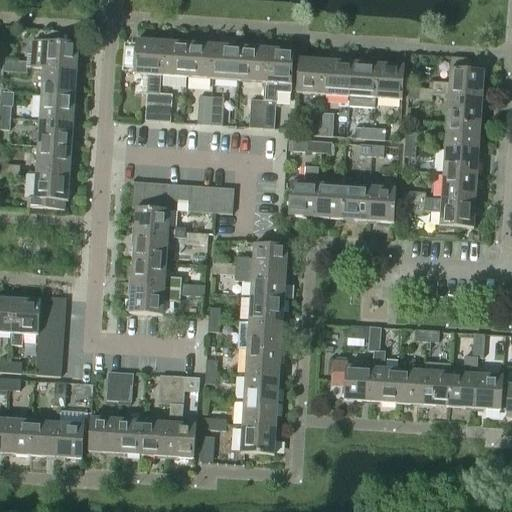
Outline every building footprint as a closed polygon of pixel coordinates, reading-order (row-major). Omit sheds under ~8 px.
[(27,70),(43,71),(77,72),(79,46),(77,46),(78,35),(60,34),(59,45),(33,43),(32,57),(27,56),(27,64),(15,63),(14,74),(26,75),(27,70)] [(145,123),(157,124),(159,96),(161,78),(163,44),(136,42),(134,76),(148,77),(145,123)] [(189,45),(163,44),(161,78),(187,80),(189,45)] [(215,47),(189,45),(187,80),(213,81),(215,47)] [(241,49),(215,47),(213,81),(239,83),(241,49)] [(267,50),(241,49),(239,83),(264,84),(267,50)] [(294,52),(267,50),(264,84),(263,103),(261,131),(274,132),(276,94),(291,95),(291,86),(294,52)] [(297,95),(323,97),(326,63),(299,61),(297,95)] [(14,74),(15,63),(3,62),(3,73),(14,74)] [(323,97),(349,98),(352,64),(326,63),(323,97)] [(352,64),(349,98),(349,108),(375,110),(375,100),(378,66),(352,64)] [(404,68),(378,66),(375,100),(402,102),(404,68)] [(43,71),(41,97),(75,99),(77,72),(43,71)] [(448,98),(483,100),(484,73),(450,71),(449,85),(432,84),(432,91),(421,90),(420,101),(432,102),(433,97),(448,98)] [(408,101),(420,101),(421,90),(409,90),(408,101)] [(159,96),(157,124),(170,125),(172,97),(159,96)] [(41,97),(39,122),(73,125),(75,99),(41,97)] [(448,98),(447,123),(481,126),(483,100),(448,98)] [(197,127),(209,127),(211,99),(199,99),(197,127)] [(211,99),(209,127),(222,128),(224,100),(211,99)] [(249,130),(261,131),(263,103),(251,102),(249,130)] [(0,108),(0,111),(0,119),(10,121),(11,109),(0,108)] [(10,121),(0,119),(0,131),(10,132),(10,121)] [(39,122),(37,148),(72,151),(73,125),(39,122)] [(447,123),(445,149),(479,152),(481,126),(447,123)] [(309,137),(321,138),(321,127),(309,126),(309,137)] [(321,127),(321,138),(332,139),(333,128),(321,127)] [(353,140),(372,142),(373,131),(354,129),(353,140)] [(373,131),(372,142),(384,142),(385,131),(373,131)] [(406,135),(405,147),(416,148),(417,136),(406,135)] [(287,153),(319,155),(320,144),(288,142),(287,153)] [(320,144),(319,155),(331,156),(332,145),(320,144)] [(359,158),(371,159),(372,148),(360,147),(359,158)] [(416,148),(405,147),(404,159),(415,159),(416,148)] [(37,148),(36,174),(70,177),(72,151),(37,148)] [(372,148),(371,159),(383,159),(384,148),(372,148)] [(445,149),(443,175),(477,178),(479,152),(445,149)] [(0,177),(7,178),(8,167),(0,166),(0,177)] [(8,167),(7,178),(19,179),(20,168),(8,167)] [(288,218),(315,220),(317,186),(318,170),(305,170),(304,185),(291,184),(288,218)] [(70,177),(36,174),(34,200),(28,199),(27,210),(64,212),(65,203),(68,203),(70,177)] [(443,175),(441,201),(476,204),(477,178),(443,175)] [(132,210),(136,210),(143,210),(145,185),(134,185),(133,191),(132,210)] [(156,186),(145,185),(143,210),(154,211),(156,186)] [(167,187),(156,186),(154,211),(166,212),(167,187)] [(315,220),(341,221),(343,187),(317,186),(315,220)] [(178,187),(167,187),(166,212),(170,212),(177,213),(178,187)] [(190,188),(178,187),(177,213),(188,213),(190,188)] [(341,221),(367,223),(369,189),(343,187),(341,221)] [(201,189),(190,188),(188,213),(199,214),(201,189)] [(212,190),(201,189),(199,214),(210,215),(212,190)] [(369,189),(367,223),(394,225),(396,191),(369,189)] [(223,190),(212,190),(210,215),(216,215),(221,216),(223,190)] [(234,191),(223,190),(221,216),(232,216),(234,191)] [(401,204),(413,205),(414,194),(402,193),(401,204)] [(476,204),(441,201),(425,200),(426,195),(414,194),(413,205),(425,206),(424,213),(441,214),(440,228),(474,230),(476,204)] [(135,227),(134,237),(168,239),(184,240),(184,246),(196,246),(196,235),(185,235),(185,231),(169,229),(170,212),(166,212),(154,211),(143,210),(136,210),(135,227)] [(196,235),(196,246),(208,247),(208,236),(196,235)] [(134,243),(132,263),(166,265),(168,239),(134,237),(134,243)] [(235,277),(235,272),(252,273),(287,276),(289,249),(254,246),(253,261),(236,260),(236,266),(224,265),(223,276),(235,277)] [(203,257),(191,257),(191,264),(203,265),(203,257)] [(131,282),(130,289),(165,291),(181,292),(181,286),(181,280),(165,279),(166,265),(132,263),(131,282)] [(211,276),(223,276),(224,265),(212,265),(211,276)] [(251,285),(250,299),(285,301),(287,276),(252,273),(235,272),(235,277),(235,284),(251,285)] [(165,291),(130,289),(130,294),(128,315),(163,318),(164,303),(180,304),(180,297),(192,298),(193,287),(181,286),(181,292),(165,291)] [(205,288),(193,287),(192,298),(204,299),(205,288)] [(41,299),(40,303),(40,311),(65,312),(67,301),(41,299)] [(250,299),(249,325),(283,327),(285,301),(250,299)] [(0,334),(12,336),(14,301),(0,300),(0,334)] [(39,322),(40,311),(40,303),(14,301),(12,336),(11,348),(22,348),(23,336),(38,337),(38,333),(39,322)] [(209,310),(209,322),(220,323),(220,311),(209,310)] [(40,311),(39,322),(65,323),(65,312),(40,311)] [(39,322),(38,333),(64,334),(65,323),(39,322)] [(220,323),(209,322),(208,334),(219,335),(220,323)] [(236,350),(247,351),(281,353),(283,327),(249,325),(238,324),(236,350)] [(369,341),(380,342),(381,330),(370,330),(369,341)] [(414,343),(426,344),(427,333),(415,332),(414,343)] [(38,337),(38,344),(63,345),(64,334),(38,333),(38,337)] [(427,333),(426,344),(438,345),(439,334),(427,333)] [(474,336),(473,348),(484,349),(485,337),(474,336)] [(380,342),(369,341),(368,353),(374,354),(379,354),(380,342)] [(38,344),(37,355),(62,357),(63,345),(38,344)] [(484,349),(473,348),(472,359),(472,360),(477,360),(483,360),(484,349)] [(247,351),(245,377),(279,379),(281,353),(247,351)] [(370,404),(397,405),(399,371),(385,371),(386,354),(379,354),(374,354),(373,370),(370,404)] [(37,355),(36,366),(62,368),(62,357),(37,355)] [(448,409),(474,411),(476,377),(477,360),(472,360),(472,359),(464,359),(463,376),(450,375),(448,409)] [(206,362),(205,374),(216,375),(217,363),(206,362)] [(0,374),(9,375),(9,364),(0,363),(0,374)] [(344,402),(370,404),(373,370),(347,368),(347,364),(333,363),(331,387),(345,388),(344,402)] [(9,364),(9,375),(21,376),(21,365),(9,364)] [(422,407),(448,409),(450,375),(451,367),(425,365),(424,373),(422,407)] [(62,368),(36,366),(36,377),(61,379),(62,368)] [(397,405),(422,407),(424,373),(399,371),(397,405)] [(216,375),(205,374),(204,386),(215,387),(216,375)] [(106,403),(119,404),(121,375),(108,375),(106,403)] [(121,375),(119,404),(131,404),(133,376),(121,375)] [(245,377),(244,403),(277,405),(279,379),(245,377)] [(476,377),(474,411),(501,413),(503,378),(476,377)] [(158,406),(171,407),(172,379),(160,378),(158,406)] [(169,425),(167,460),(194,462),(196,427),(179,426),(181,407),(183,408),(184,393),(198,394),(199,380),(172,379),(171,407),(169,425)] [(0,391),(8,392),(8,381),(0,380),(0,391)] [(8,381),(8,392),(19,393),(20,382),(8,381)] [(55,384),(54,396),(65,397),(66,385),(55,384)] [(65,397),(54,396),(53,408),(59,409),(64,409),(65,397)] [(244,403),(242,429),(275,431),(277,405),(244,403)] [(88,453),(115,455),(117,421),(90,420),(90,427),(88,453)] [(202,432),(213,432),(214,421),(202,420),(202,432)] [(115,455),(141,457),(143,423),(117,421),(115,455)] [(214,421),(213,432),(225,433),(226,428),(226,422),(214,421)] [(4,456),(29,458),(32,423),(6,422),(4,456)] [(29,458),(55,459),(58,425),(32,423),(29,458)] [(141,457),(167,460),(169,425),(143,423),(141,457)] [(58,425),(55,459),(82,461),(84,427),(58,425)] [(275,431),(242,429),(240,455),(256,456),(273,458),(275,431)] [(216,438),(201,438),(201,462),(215,463),(216,438)]
